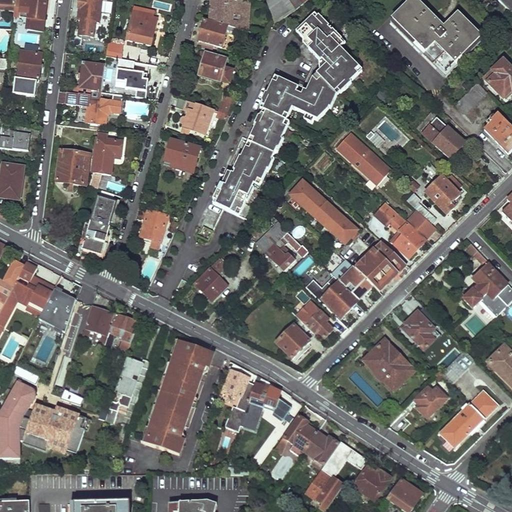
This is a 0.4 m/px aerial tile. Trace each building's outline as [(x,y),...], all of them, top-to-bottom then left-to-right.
[(0,0),(0,13),(14,14),(15,2),(0,0)] [(46,0),(15,0),(15,2),(13,19),(27,21),(26,32),(43,34),(44,23),(46,0)] [(78,0),(77,9),(79,9),(78,21),(81,21),(79,36),(93,37),(95,22),(97,23),(100,2),(97,2),(96,0),(98,0),(103,0),(103,2),(108,2),(108,1),(113,1),(112,0),(78,0)] [(287,0),(273,0),(266,5),(274,24),(276,28),(307,0),(290,0),(289,1),(287,0)] [(413,0),(393,21),(446,73),(462,57),(481,38),(457,15),(443,29),(413,0)] [(511,0),(500,0),(500,1),(511,13),(511,0)] [(215,9),(211,9),(211,17),(215,17),(215,24),(228,28),(237,31),(238,18),(244,19),(245,3),(215,1),(215,9)] [(238,18),(237,31),(239,31),(248,34),(249,3),(245,3),(244,19),(238,18)] [(133,14),(127,42),(152,47),(158,20),(143,17),(145,11),(136,9),(135,15),(133,14)] [(315,15),(296,34),(312,50),(309,52),(321,65),(323,63),(327,68),(312,81),(307,94),(304,93),(302,97),(297,95),(299,91),(276,80),(266,100),(264,99),(257,116),(260,117),(256,127),(258,128),(242,162),(239,161),(233,176),(229,174),(222,188),(220,187),(213,203),(215,203),(213,207),(239,219),(246,204),(247,205),(254,191),(252,190),(254,186),(260,189),(265,177),(267,178),(274,164),(272,163),(275,156),(277,157),(284,143),(282,142),(289,127),(285,125),(291,113),(317,125),(331,111),(332,111),(338,97),(341,95),(343,96),(354,85),(352,84),(364,72),(347,54),(343,57),(338,52),(346,44),(320,17),(318,18),(315,15)] [(206,22),(200,43),(201,44),(215,48),(223,50),(229,32),(238,35),(239,31),(237,31),(228,28),(227,29),(206,22)] [(108,40),(106,58),(120,60),(121,60),(123,43),(108,40)] [(215,48),(201,44),(199,50),(213,54),(215,48)] [(20,54),(18,77),(39,80),(42,56),(20,54)] [(202,54),(199,63),(203,65),(200,78),(220,84),(221,83),(225,70),(227,61),(202,54)] [(0,60),(0,71),(7,72),(8,61),(0,60)] [(121,60),(120,60),(117,81),(128,82),(127,88),(138,90),(137,98),(147,100),(150,80),(146,79),(146,74),(133,72),(134,62),(121,60)] [(101,68),(83,66),(80,90),(78,90),(75,92),(74,96),(89,98),(88,103),(98,104),(99,101),(100,93),(102,94),(102,89),(105,66),(106,61),(102,61),(101,68)] [(511,70),(504,63),(486,81),(505,101),(511,93),(511,70)] [(221,83),(229,86),(233,72),(225,70),(221,83)] [(35,97),(37,81),(15,78),(13,94),(35,97)] [(478,85),(456,107),(466,116),(488,95),(478,85)] [(385,87),(376,97),(382,102),(391,93),(385,87)] [(60,95),(59,106),(88,109),(87,125),(97,125),(98,124),(106,125),(107,117),(113,113),(122,114),(123,104),(99,101),(98,104),(88,103),(89,98),(74,96),(60,95)] [(180,100),(177,108),(190,113),(188,120),(187,120),(185,119),(184,120),(183,120),(182,121),(182,123),(182,124),(183,125),(186,126),(185,129),(190,131),(207,137),(215,113),(211,112),(180,100)] [(226,100),(219,115),(227,118),(234,103),(226,100)] [(511,129),(498,115),(483,130),(508,155),(511,151),(511,129)] [(435,144),(434,145),(450,159),(465,142),(437,116),(422,132),(435,144)] [(0,150),(28,154),(31,128),(16,127),(14,141),(0,139),(0,150)] [(185,129),(182,139),(187,141),(190,131),(185,129)] [(97,140),(95,175),(111,177),(114,155),(122,156),(123,143),(108,141),(108,131),(96,130),(95,140),(97,140)] [(386,143),(377,134),(376,135),(372,132),(367,139),(380,150),(386,143)] [(352,134),(337,150),(377,187),(392,170),(352,134)] [(172,141),(165,162),(164,166),(172,168),(192,174),(200,150),(172,141)] [(61,154),(57,184),(83,187),(85,175),(88,175),(91,159),(61,154)] [(4,166),(0,196),(0,199),(21,202),(25,169),(4,166)] [(421,187),(413,179),(409,185),(417,193),(421,187)] [(440,179),(424,198),(447,218),(454,210),(451,207),(460,197),(440,179)] [(360,232),(304,181),(290,196),(346,246),(352,240),(359,233),(360,232)] [(100,191),(84,253),(102,257),(116,204),(111,203),(113,195),(100,191)] [(510,206),(502,214),(511,224),(511,196),(506,202),(510,206)] [(387,202),(375,213),(388,226),(391,223),(399,215),(387,202)] [(149,213),(141,241),(161,247),(169,219),(149,213)] [(416,213),(407,222),(408,223),(425,240),(434,231),(416,213)] [(399,215),(391,223),(400,232),(407,224),(408,223),(407,222),(405,221),(399,215)] [(280,223),(257,247),(266,256),(289,232),(280,223)] [(404,236),(394,245),(409,260),(425,241),(407,224),(400,232),(404,236)] [(201,230),(196,240),(209,246),(213,236),(201,230)] [(369,249),(377,242),(367,231),(359,238),(369,249)] [(400,232),(390,241),(394,245),(404,236),(400,232)] [(361,235),(359,233),(352,240),(353,242),(361,235)] [(289,234),(267,257),(285,274),(296,263),(284,250),(289,245),(304,259),(310,254),(304,247),(303,248),(289,234)] [(68,237),(64,253),(72,257),(76,240),(68,237)] [(405,268),(382,244),(355,270),(374,289),(379,294),(405,268)] [(473,294),(465,302),(474,310),(482,302),(485,305),(487,302),(485,299),(488,296),(500,309),(504,313),(511,304),(511,291),(487,266),(489,265),(472,246),(468,251),(485,269),(473,281),(480,289),(474,294),(473,294)] [(0,332),(23,289),(25,290),(39,266),(27,260),(23,268),(16,282),(13,288),(0,312),(0,332)] [(347,262),(332,277),(340,284),(359,303),(374,289),(355,270),(347,262)] [(219,264),(196,288),(212,304),(227,289),(214,277),(223,268),(219,264)] [(17,265),(10,279),(16,282),(23,268),(17,265)] [(39,266),(25,290),(48,302),(52,294),(61,278),(39,266)] [(325,286),(332,274),(324,269),(317,281),(325,286)] [(39,319),(32,332),(38,335),(40,330),(50,335),(55,325),(67,303),(61,300),(70,283),(61,278),(52,294),(53,295),(40,320),(39,319)] [(316,280),(307,287),(319,301),(328,293),(316,280)] [(0,312),(13,288),(0,281),(0,312)] [(340,284),(322,302),(340,321),(359,303),(340,284)] [(308,315),(301,322),(312,334),(314,336),(317,333),(324,340),(332,332),(325,325),(328,322),(310,304),(304,311),(308,315)] [(113,316),(91,309),(81,342),(87,344),(90,335),(102,338),(99,347),(103,349),(108,333),(111,327),(109,326),(113,316)] [(504,313),(500,309),(490,319),(494,322),(504,313)] [(407,328),(404,332),(424,352),(435,341),(430,336),(435,331),(417,315),(405,326),(407,328)] [(103,349),(103,351),(110,353),(115,337),(123,339),(120,348),(129,350),(137,324),(116,317),(111,334),(108,333),(103,349)] [(301,322),(277,346),(292,361),(316,338),(314,336),(312,334),(301,322)] [(55,325),(50,335),(59,339),(65,330),(55,325)] [(7,333),(0,346),(0,352),(16,363),(20,355),(6,346),(11,335),(7,333)] [(175,341),(141,444),(182,458),(187,442),(184,436),(205,374),(211,370),(216,355),(175,341)] [(384,343),(364,363),(373,372),(377,381),(383,383),(393,393),(414,373),(384,343)] [(511,356),(504,348),(488,364),(496,372),(498,371),(511,385),(511,384),(511,356)] [(476,362),(465,351),(440,376),(451,386),(476,362)] [(128,360),(107,423),(115,425),(121,407),(131,410),(145,365),(128,360)] [(13,368),(9,376),(34,385),(37,377),(13,368)] [(257,377),(251,374),(249,380),(231,373),(224,393),(241,400),(236,410),(234,409),(226,431),(240,435),(249,405),(255,383),(257,377)] [(286,420),(293,408),(280,400),(281,393),(273,389),(255,383),(249,405),(276,413),(286,420)] [(15,385),(0,413),(0,461),(11,461),(11,464),(18,463),(18,444),(18,441),(26,420),(34,398),(30,389),(15,385)] [(426,390),(411,405),(426,421),(447,401),(437,390),(432,395),(426,390)] [(66,392),(62,399),(65,401),(76,406),(80,398),(66,392)] [(484,393),(470,406),(484,421),(498,408),(484,393)] [(470,406),(439,436),(454,450),(484,421),(470,406)] [(299,418),(284,441),(289,444),(293,447),(303,454),(317,434),(306,427),(308,424),(299,418)] [(18,441),(18,444),(20,445),(21,443),(23,444),(20,452),(38,460),(44,443),(50,430),(26,420),(18,441)] [(50,430),(44,443),(54,446),(59,434),(50,430)] [(73,434),(70,440),(79,443),(82,437),(73,434)] [(317,434),(303,454),(323,467),(338,445),(329,439),(327,441),(317,434)] [(280,457),(289,444),(284,441),(282,440),(273,452),(280,457)] [(303,454),(293,447),(289,452),(300,459),(303,454)] [(111,456),(107,469),(115,472),(120,459),(111,456)] [(367,469),(354,489),(375,502),(390,480),(380,473),(378,477),(367,469)] [(321,472),(306,495),(327,510),(343,486),(321,472)] [(401,481),(388,501),(403,511),(410,511),(415,507),(412,505),(419,493),(401,481)] [(128,511),(129,503),(74,504),(73,511),(128,511)] [(216,511),(219,507),(207,503),(170,505),(170,511),(216,511)]
